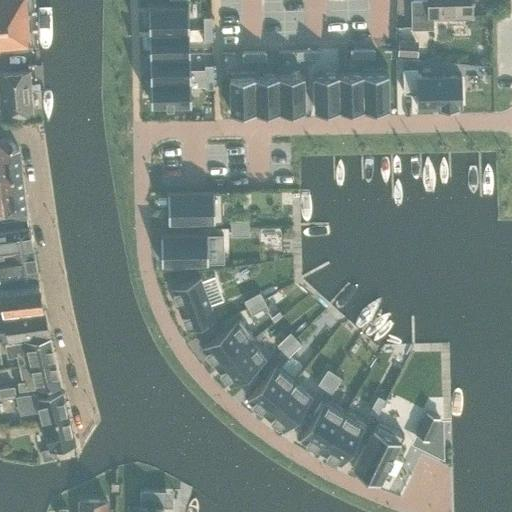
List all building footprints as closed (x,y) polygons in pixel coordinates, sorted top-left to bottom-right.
[(0,0),(0,48),(28,46),(24,0),(0,0)] [(169,0),(170,5),(148,6),(149,30),(149,31),(189,30),(187,0),(169,0)] [(472,15),(471,0),(409,0),(411,29),(433,29),(433,16),(472,15)] [(211,17),(203,17),(203,29),(211,29),(211,17)] [(211,29),(203,29),(204,41),(212,41),(211,29)] [(149,54),(189,53),(189,30),(149,31),(149,54)] [(398,41),(397,55),(416,56),(416,42),(409,41),(398,41)] [(362,49),(350,50),(350,58),(362,57),(362,49)] [(374,49),(362,49),(362,57),(374,57),(374,49)] [(320,50),(308,51),(308,59),(320,58),(320,50)] [(308,51),(296,51),(296,59),(308,59),(308,51)] [(254,52),(242,52),(242,61),(254,60),(254,52)] [(265,52),(254,52),(254,60),(266,60),(265,52)] [(189,53),(149,54),(150,78),(190,77),(189,53)] [(212,65),(204,65),(205,77),(213,77),(212,65)] [(387,68),(362,69),(363,108),(388,107),(387,68)] [(417,68),(402,68),(403,93),(416,93),(416,107),(439,106),(439,107),(459,107),(458,106),(462,106),(461,76),(417,77),(417,68)] [(338,73),(339,109),(363,108),(362,69),(361,69),(362,72),(338,73)] [(0,93),(30,91),(28,70),(0,72),(0,93)] [(253,71),(229,72),(230,112),(254,111),(253,71)] [(255,71),(253,71),(254,111),(279,110),(279,111),(278,75),(255,75),(255,71)] [(338,73),(313,74),(314,109),(339,109),(338,73)] [(303,74),(278,75),(279,111),(304,110),(303,74)] [(190,77),(150,78),(151,103),(172,103),(172,109),(190,108),(190,77)] [(213,77),(205,77),(205,89),(213,89),(213,77)] [(1,114),(31,112),(30,91),(0,93),(0,105),(0,106),(1,114)] [(0,178),(21,176),(18,148),(7,139),(0,139),(0,178)] [(25,211),(26,211),(21,176),(0,178),(0,186),(3,214),(0,214),(1,221),(26,218),(25,211)] [(221,192),(168,193),(168,223),(222,222),(221,192)] [(248,219),(230,219),(230,227),(248,227),(248,219)] [(0,255),(32,251),(28,227),(0,231),(0,255)] [(248,227),(230,227),(230,235),(248,235),(248,227)] [(207,234),(160,235),(161,265),(207,264),(207,234)] [(2,280),(36,274),(32,251),(0,255),(0,279),(2,279),(2,280)] [(199,276),(171,287),(177,303),(180,312),(181,312),(187,328),(215,318),(199,276)] [(0,310),(2,310),(4,315),(42,310),(38,283),(0,288),(0,294),(1,300),(0,300),(0,310)] [(259,292),(244,300),(247,307),(263,299),(259,292)] [(263,299),(247,307),(251,314),(267,306),(263,299)] [(43,311),(42,311),(42,310),(4,315),(3,316),(6,330),(0,331),(0,340),(9,339),(48,334),(43,311)] [(239,317),(201,347),(215,366),(254,337),(239,317)] [(290,332),(277,344),(282,350),(295,338),(290,332)] [(254,337),(215,366),(230,385),(265,358),(251,340),(254,337)] [(16,355),(18,366),(55,361),(49,338),(13,343),(4,345),(7,357),(16,355)] [(295,338),(282,350),(288,356),(301,343),(295,338)] [(18,391),(60,384),(55,361),(18,366),(22,381),(17,382),(18,391)] [(278,362),(246,399),(265,415),(296,378),(278,362)] [(327,368),(317,383),(324,388),(334,373),(327,368)] [(334,373),(324,388),(331,392),(341,377),(334,373)] [(296,378),(265,415),(283,430),(311,396),(294,381),(297,378),(296,378)] [(0,387),(0,396),(16,394),(15,386),(0,387)] [(19,414),(39,410),(43,424),(68,417),(62,392),(37,398),(36,393),(15,396),(19,414)] [(377,395),(369,411),(376,415),(385,399),(377,395)] [(325,398),(299,439),(320,451),(345,410),(325,398)] [(345,410),(320,451),(340,464),(366,423),(345,410)] [(427,412),(416,434),(428,440),(439,418),(427,412)] [(43,461),(58,457),(55,447),(75,443),(68,417),(43,424),(49,448),(41,450),(43,461)] [(377,422),(353,470),(380,484),(385,473),(395,477),(403,461),(393,456),(403,435),(377,422)] [(106,511),(107,500),(80,499),(79,511),(106,511)]
